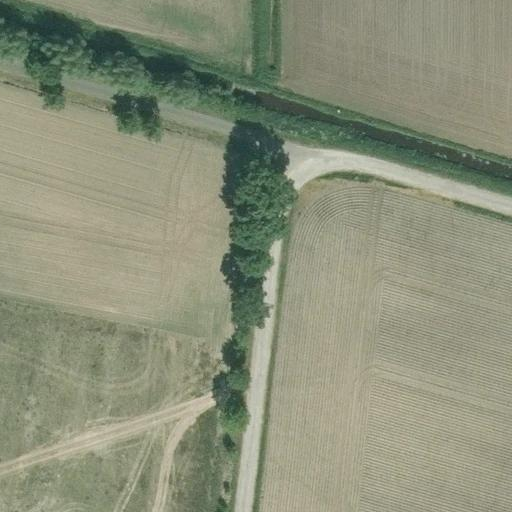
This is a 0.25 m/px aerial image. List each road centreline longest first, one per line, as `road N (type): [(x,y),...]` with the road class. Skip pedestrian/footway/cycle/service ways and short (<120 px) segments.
road 1 (residential): [(511,207),(355,161),(310,160),(277,188),(234,511)]
road 2 (track): [(310,160),(234,128),(0,61)]
